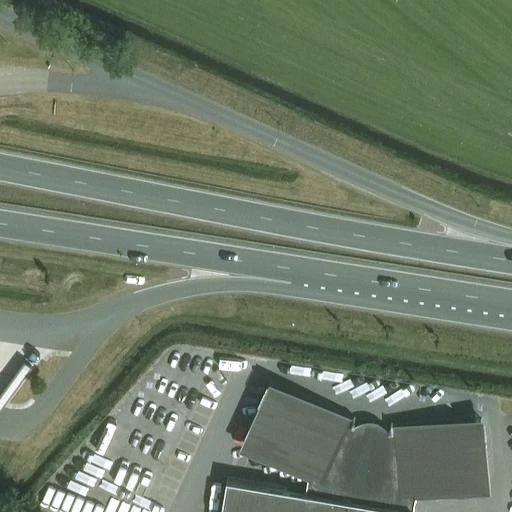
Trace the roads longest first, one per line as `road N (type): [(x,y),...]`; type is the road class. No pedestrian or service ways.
road 1 (trunk): [(511,260),(0,170)]
road 2 (trunk): [(511,246),(157,86)]
road 3 (trunk): [(0,223),(308,271)]
road 4 (trunk): [(95,334),(159,294),(308,271)]
road 5 (trunk): [(308,271),(511,304)]
